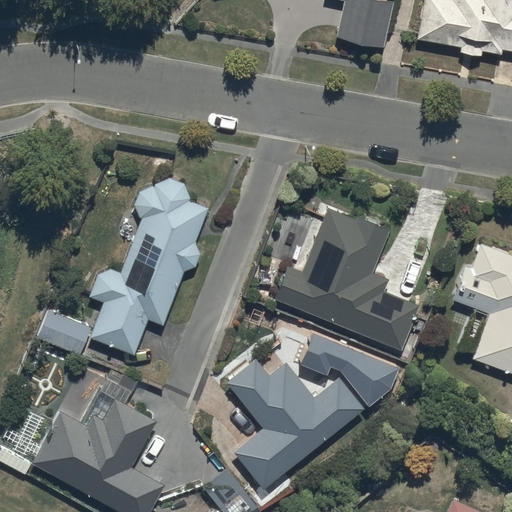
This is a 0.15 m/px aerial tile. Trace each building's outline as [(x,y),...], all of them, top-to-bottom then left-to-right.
[(340,0),(335,28),(382,39),(390,0),(340,0)] [(511,0),(421,0),(417,31),(460,38),(459,43),(480,47),(481,42),(500,45),(501,41),(511,42),(511,0)] [(103,293),(88,328),(132,346),(147,310),(161,316),(184,262),(193,257),(198,246),(193,233),(207,201),(187,193),(188,190),(183,176),(169,171),(139,184),(134,196),(141,209),(119,265),(110,261),(96,266),(89,288),(103,293)] [(398,341),(416,298),(383,283),(387,271),(371,265),(389,220),(357,207),(355,212),(327,201),(302,264),(286,258),(273,291),(398,341)] [(511,247),(480,236),(470,261),(463,258),(456,277),(459,278),(453,292),(489,306),(473,349),(511,363),(511,247)] [(47,302),(37,328),(78,346),(89,320),(47,302)] [(263,420),(233,444),(262,480),(362,399),(338,369),(312,390),(284,356),(268,369),(254,352),(226,375),(263,420)] [(155,412),(114,390),(102,412),(93,408),(87,418),(59,403),(31,456),(135,511),(143,511),(162,477),(129,459),(155,412)] [(496,511),(452,491),(441,511),(386,511),(380,509),(378,511),(496,511)]
